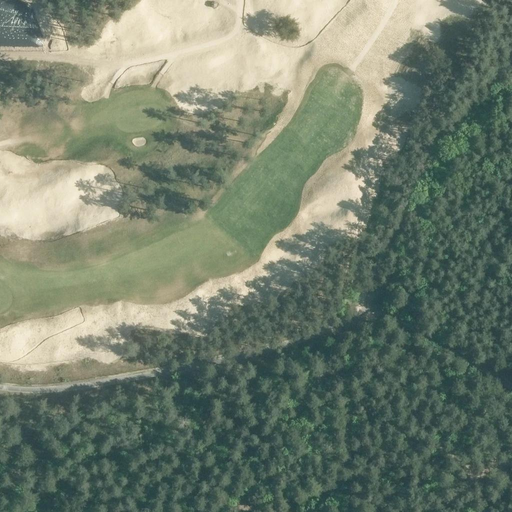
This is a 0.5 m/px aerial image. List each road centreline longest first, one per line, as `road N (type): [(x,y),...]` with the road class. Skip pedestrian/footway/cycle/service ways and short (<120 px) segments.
road 1 (unknown): [(359,313),(233,445),(195,511)]
road 2 (unknown): [(511,113),(359,313)]
